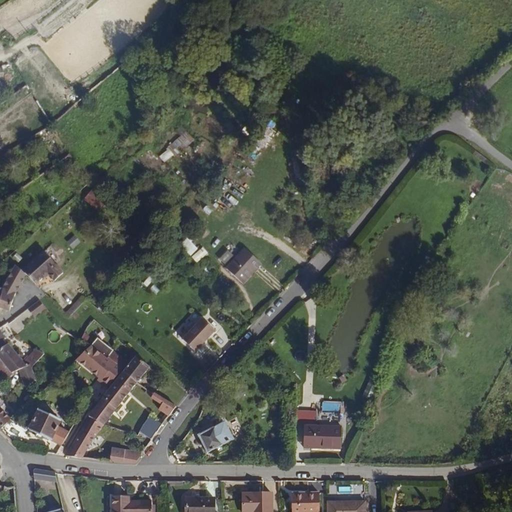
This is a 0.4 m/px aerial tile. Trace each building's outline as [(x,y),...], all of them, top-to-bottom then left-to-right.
[(253,22),(267,0),(254,0),(244,16),(253,22)] [(151,147),(160,157),(168,149),(175,157),(194,140),(179,122),(151,147)] [(90,191),(84,198),(97,208),(102,202),(90,191)] [(189,256),(197,250),(189,238),(180,245),(189,256)] [(195,262),(207,255),(203,249),(191,256),(195,262)] [(244,249),(226,271),(243,284),(261,263),(244,249)] [(63,272),(42,253),(23,273),(26,276),(37,286),(44,277),(48,273),(50,275),(56,280),(63,272)] [(23,273),(13,264),(9,272),(22,283),(26,276),(23,273)] [(17,294),(22,283),(9,272),(1,288),(17,294)] [(0,306),(9,310),(17,294),(1,288),(0,290),(0,306)] [(47,309),(39,300),(28,309),(35,318),(47,309)] [(202,317),(182,338),(196,350),(215,329),(202,317)] [(23,359),(0,331),(0,357),(12,373),(18,370),(32,367),(44,353),(36,350),(23,359)] [(120,366),(107,358),(110,353),(112,351),(96,338),(88,348),(76,360),(100,380),(99,381),(105,386),(110,380),(115,374),(119,367),(120,366)] [(125,360),(112,351),(110,353),(107,358),(120,366),(125,360)] [(130,360),(127,365),(121,372),(137,383),(151,366),(136,354),(130,360)] [(447,357),(435,354),(432,362),(444,366),(447,357)] [(12,373),(0,357),(0,371),(5,378),(12,373)] [(37,379),(32,367),(18,370),(19,372),(20,374),(25,386),(37,379)] [(119,405),(137,383),(121,372),(118,376),(115,374),(110,380),(113,382),(104,395),(119,405)] [(168,415),(175,406),(154,394),(152,397),(156,400),(157,399),(162,402),(158,409),(168,415)] [(105,423),(119,405),(104,395),(88,415),(105,423)] [(11,417),(0,405),(0,427),(9,419),(11,417)] [(59,426),(62,420),(37,408),(31,420),(27,427),(49,438),(62,445),(69,431),(59,426)] [(92,442),(105,423),(88,415),(80,425),(75,432),(67,448),(63,455),(83,457),(92,442)] [(162,423),(149,415),(144,422),(139,432),(151,439),(157,430),(162,423)] [(225,421),(198,434),(208,453),(234,439),(225,421)] [(341,450),(342,427),(306,425),(305,442),(312,442),(312,449),(341,450)] [(136,461),(142,454),(143,451),(141,451),(126,449),(112,447),(111,460),(136,461)] [(57,482),(55,472),(33,468),(34,479),(57,482)] [(319,511),(318,492),(291,492),(291,511),(319,511)] [(263,493),(241,493),(241,511),(271,511),(271,493),(263,493)] [(113,511),(152,511),(152,501),(129,500),(129,496),(113,496),(113,511)] [(212,511),(213,497),(186,497),(186,511),(212,511)] [(365,511),(366,500),(326,499),(326,511),(365,511)]
